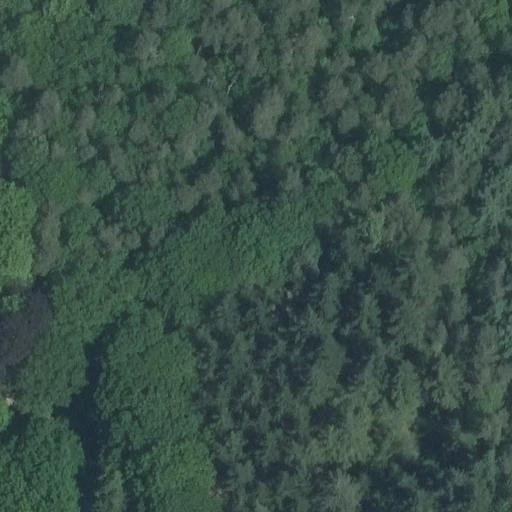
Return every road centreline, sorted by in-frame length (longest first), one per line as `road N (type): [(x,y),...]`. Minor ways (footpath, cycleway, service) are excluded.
road 1 (track): [(0,391),(511,118)]
road 2 (track): [(122,322),(161,511)]
